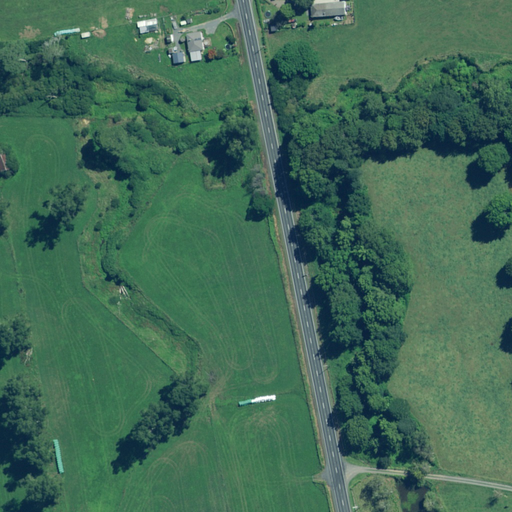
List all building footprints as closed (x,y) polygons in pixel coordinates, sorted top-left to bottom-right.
[(345,16),(345,3),(312,4),(312,17),(345,16)] [(191,53),(201,51),(205,50),(201,32),(187,35),(191,53)] [(201,51),(191,53),(192,62),(203,60),(201,51)] [(185,63),(184,53),(174,54),(175,64),(185,63)] [(15,169),(8,148),(0,150),(0,170),(1,173),(15,169)]
